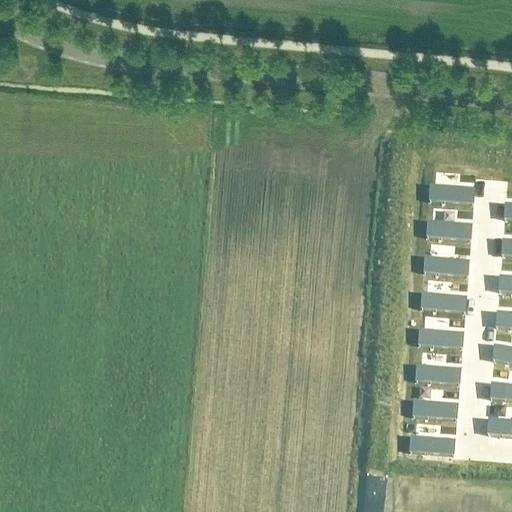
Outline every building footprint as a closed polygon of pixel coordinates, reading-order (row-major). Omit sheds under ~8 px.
[(428,206),(472,209),(474,191),(430,188),(428,206)] [(511,206),(504,206),(503,222),(511,222),(511,206)] [(472,227),(426,224),(425,240),(471,243),(472,227)] [(511,242),(501,242),(499,259),(511,259),(511,242)] [(467,263),(425,260),(423,277),(466,280),(467,263)] [(497,293),(511,294),(511,279),(499,278),(497,293)] [(465,299),(422,296),(421,313),(463,316),(465,299)] [(496,330),(511,331),(511,315),(497,314),(496,330)] [(462,336),(419,332),(418,350),(460,353),(462,336)] [(493,367),(511,367),(511,351),(495,350),(493,367)] [(460,372),(416,368),(415,385),(459,388),(460,372)] [(511,387),(491,386),(490,402),(511,403),(511,387)] [(457,407),(413,404),(412,420),(456,423),(457,407)] [(488,438),(511,439),(511,423),(489,422),(488,438)] [(455,444),(411,440),(409,455),(454,459),(455,444)]
